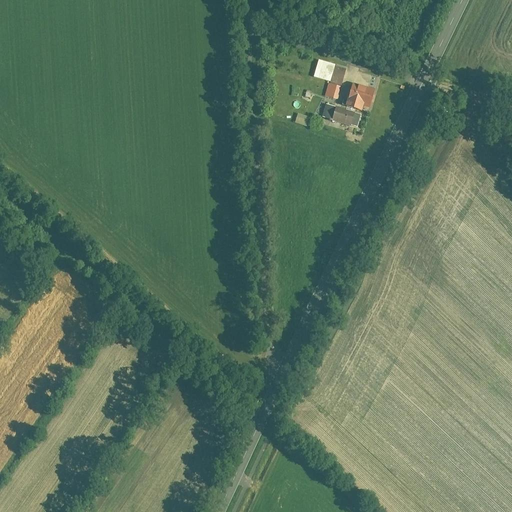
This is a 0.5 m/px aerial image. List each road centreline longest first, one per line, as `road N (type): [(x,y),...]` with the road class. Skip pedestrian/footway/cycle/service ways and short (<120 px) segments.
road 1 (residential): [(276,390),(251,31)]
road 2 (tertiary): [(276,390),(420,81)]
road 3 (residential): [(420,81),(251,31)]
road 4 (tertiary): [(220,511),(276,390)]
